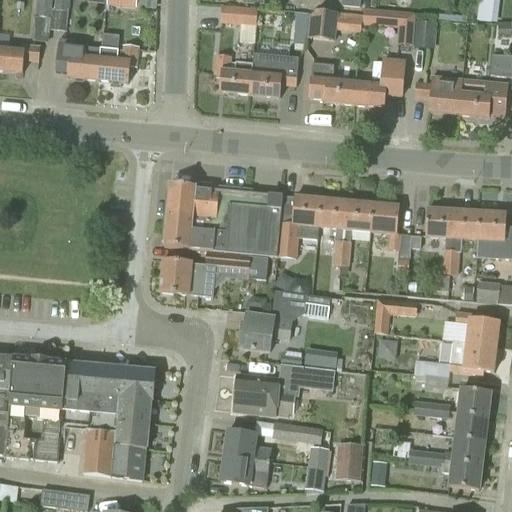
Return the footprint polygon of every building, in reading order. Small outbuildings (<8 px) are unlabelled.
[(51,12),(52,0),(37,0),(36,19),(34,19),(32,43),(48,45),(49,33),(51,12)] [(54,0),(53,12),(51,12),(49,33),(65,35),(69,0),(70,0),(86,2),(85,0),(54,0)] [(136,11),(137,0),(107,0),(107,8),(136,11)] [(139,0),(138,8),(157,11),(158,0),(139,0)] [(497,25),(500,0),(496,0),(479,0),(477,23),(497,25)] [(254,46),(257,12),(221,9),(219,26),(240,28),(239,45),(254,46)] [(335,45),(338,16),(316,14),(309,19),(307,42),(335,45)] [(462,26),(463,18),(433,15),(432,23),(462,26)] [(362,26),(362,16),(339,16),(339,26),(362,26)] [(398,31),(399,21),(363,17),(363,28),(398,31)] [(399,21),(398,31),(397,45),(412,46),(413,21),(399,20),(399,21)] [(435,51),(437,26),(414,25),(413,50),(435,51)] [(0,73),(22,75),(23,62),(38,63),(39,50),(20,48),(19,54),(8,53),(9,38),(0,36),(0,73)] [(102,49),(120,50),(121,37),(103,36),(102,49)] [(97,83),(100,51),(86,50),(87,44),(73,37),(64,37),(63,52),(55,51),(54,64),(68,66),(67,80),(97,83)] [(100,51),(97,83),(128,86),(130,69),(136,69),(137,50),(123,49),(123,53),(100,51)] [(298,60),(253,56),(252,67),(251,76),(249,98),(279,100),(280,88),(296,89),(298,60)] [(249,98),(251,76),(252,67),(235,66),(234,75),(229,74),(230,59),(216,58),(214,77),(220,78),(219,95),(249,98)] [(511,81),(511,68),(511,59),(491,58),(490,79),(511,81)] [(354,108),(385,111),(386,98),(402,100),(405,66),(384,64),(381,89),(356,86),(354,108)] [(354,108),(356,86),(332,84),(334,68),(312,66),(309,91),(324,92),(323,105),(354,108)] [(459,118),(462,82),(431,79),(430,88),(416,86),(414,101),(429,102),(428,115),(459,118)] [(462,82),(459,118),(489,121),(490,108),(505,110),(507,86),(462,82)] [(278,260),(283,201),(197,192),(197,191),(172,188),(166,250),(278,260)] [(288,228),(285,252),(296,253),(297,241),(317,243),(318,231),(320,204),(294,201),(291,228),(288,228)] [(342,246),(346,206),(320,204),(318,231),(337,233),(335,257),(348,258),(349,246),(342,246)] [(369,236),(371,209),(346,206),(342,246),(349,246),(350,234),(369,236)] [(371,209),(369,236),(389,238),(387,253),(398,254),(398,261),(409,262),(411,240),(395,239),(398,211),(371,209)] [(450,254),(452,215),(426,213),(424,242),(445,243),(444,253),(443,253),(442,265),(459,267),(459,254),(458,254),(450,254)] [(477,245),(478,217),(452,215),(450,254),(458,254),(459,244),(477,245)] [(478,217),(477,245),(497,246),(496,262),(507,262),(508,247),(503,247),(505,218),(478,217)] [(264,283),(267,261),(205,254),(204,267),(163,264),(161,297),(212,301),(213,293),(227,280),(264,283)] [(347,270),(348,258),(335,257),(333,269),(347,270)] [(458,278),(459,267),(442,265),(441,278),(443,278),(443,283),(448,283),(449,278),(458,278)] [(276,288),(292,292),(295,280),(279,276),(276,288)] [(511,307),(511,289),(499,288),(499,286),(477,285),(476,305),(511,307)] [(320,307),(321,300),(275,293),(271,320),(246,316),(244,327),(242,327),(238,352),(268,357),(271,341),(288,344),(292,323),(304,316),(305,307),(307,305),(320,307)] [(416,320),(417,306),(376,303),(372,336),(387,338),(390,317),(416,320)] [(464,347),(494,351),(497,327),(487,325),(487,321),(456,317),(454,328),(466,330),(464,346),(464,347)] [(395,362),(397,344),(379,342),(377,361),(395,362)] [(464,347),(464,346),(452,344),(449,368),(415,363),(413,377),(415,377),(414,378),(448,382),(448,376),(481,380),(481,374),(491,376),(494,351),(464,347)] [(283,366),(305,367),(305,354),(283,353),(283,366)] [(327,361),(311,359),(310,370),(326,372),(327,361)] [(0,457),(2,458),(13,362),(0,361),(0,457)] [(4,458),(4,461),(52,465),(62,367),(13,362),(2,458),(4,458)] [(90,421),(94,371),(68,368),(63,419),(90,421)] [(333,393),(335,374),(281,368),(278,389),(237,385),(233,416),(275,420),(288,421),(288,418),(293,418),(295,399),(298,400),(299,389),(333,393)] [(117,423),(121,373),(94,371),(90,421),(117,423)] [(115,440),(110,483),(142,486),(145,454),(146,454),(150,405),(152,405),(155,376),(121,373),(117,423),(115,440)] [(446,392),(448,382),(414,378),(414,383),(424,384),(424,389),(446,392)] [(413,413),(486,421),(489,396),(459,393),(458,410),(450,409),(450,408),(414,404),(413,413)] [(484,445),(486,421),(413,413),(413,418),(448,422),(448,421),(456,421),(454,442),(484,445)] [(319,448),(321,433),(274,427),(272,441),(319,448)] [(225,460),(269,466),(271,456),(254,453),(256,439),(228,435),(225,460)] [(110,483),(115,440),(87,438),(83,481),(110,483)] [(481,469),(484,445),(454,442),(452,464),(444,463),(444,456),(409,452),(410,445),(394,444),(393,453),(385,452),(385,457),(408,460),(408,462),(481,469)] [(360,485),(363,448),(337,447),(334,483),(360,485)] [(324,471),(325,453),(311,452),(309,469),(324,471)] [(265,492),(269,466),(225,460),(221,486),(265,492)] [(479,494),(481,469),(408,462),(407,467),(441,471),(441,476),(450,477),(449,491),(479,494)] [(372,488),(387,488),(387,464),(372,464),(372,488)] [(326,474),(311,472),(308,493),(324,495),(326,474)] [(0,487),(0,502),(16,505),(18,490),(0,487)] [(66,511),(87,511),(89,498),(41,492),(39,508),(66,511)]
